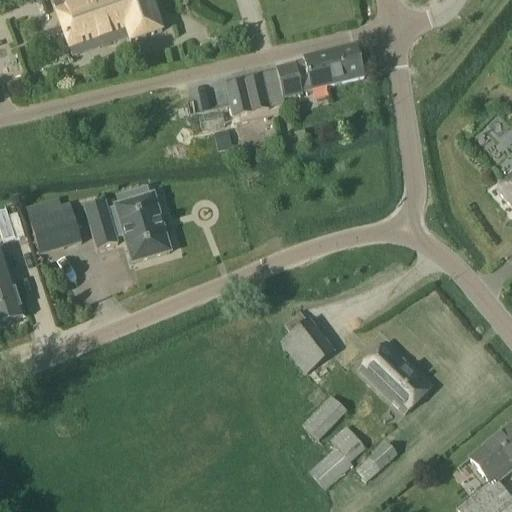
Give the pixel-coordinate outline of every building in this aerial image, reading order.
[(72,0),(55,6),(75,59),(132,39),(133,44),(164,33),(153,0),(72,0)] [(277,71),(277,72),(284,101),(303,97),(302,94),(364,80),(357,48),(304,60),(305,64),(277,71)] [(262,80),(228,88),(235,120),(270,112),(262,80)] [(225,128),(223,116),(200,121),(201,132),(225,128)] [(228,132),(213,135),(217,155),(232,152),(228,132)] [(511,180),(497,194),(511,211),(511,180)] [(108,204),(86,211),(98,253),(120,247),(118,241),(126,239),(134,266),(172,256),(155,199),(151,200),(149,192),(120,201),(122,208),(110,212),(108,204)] [(60,202),(28,211),(41,257),(83,246),(72,207),(62,210),(60,202)] [(0,327),(24,320),(8,269),(7,270),(2,252),(0,247),(13,243),(6,220),(0,221),(0,327)] [(306,376),(333,352),(304,320),(277,345),(306,376)] [(386,345),(359,372),(405,417),(432,390),(386,345)] [(331,399),(304,428),(320,443),(347,414),(331,399)] [(489,485),(457,511),(458,511),(511,511),(511,501),(494,479),(511,465),(511,427),(470,461),(489,485)] [(397,457),(388,445),(356,473),(367,485),(397,457)] [(338,451),(310,475),(325,493),(353,468),(338,451)]
